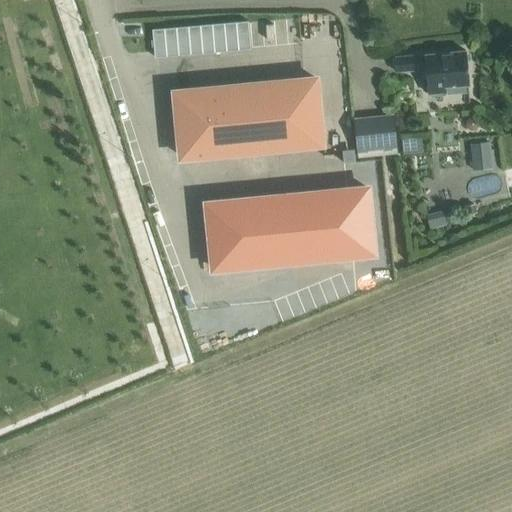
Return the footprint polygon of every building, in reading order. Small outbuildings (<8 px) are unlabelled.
[(248,21),(152,30),(154,57),(250,49),(248,21)] [(394,57),(396,72),(426,69),(428,95),(447,93),(447,88),(469,86),(465,50),(394,57)] [(180,157),(321,144),(315,78),(174,92),(180,157)] [(394,114),(353,118),(356,150),(397,146),(394,114)] [(465,122),(465,123),(465,124),(465,125),(466,125),(466,126),(466,127),(467,127),(467,128),(468,128),(468,129),(469,129),(470,129),(470,130),(471,130),(472,130),(473,130),(474,130),(474,129),(475,129),(476,129),(476,128),(477,128),(477,127),(478,126),(478,125),(479,124),(479,123),(479,122),(478,121),(478,120),(477,119),(477,118),(476,118),(476,117),(475,117),(474,117),(474,116),(473,116),(472,116),(471,116),(470,116),(470,117),(469,117),(468,117),(468,118),(467,118),(467,119),(466,119),(466,120),(466,121),(465,121),(465,122)] [(490,142),(470,144),(472,163),(492,161),(490,142)] [(367,188),(207,203),(213,268),(373,252),(367,188)] [(473,202),(466,205),(469,216),(477,213),(473,202)] [(442,211),(426,215),(430,228),(446,224),(442,211)]
